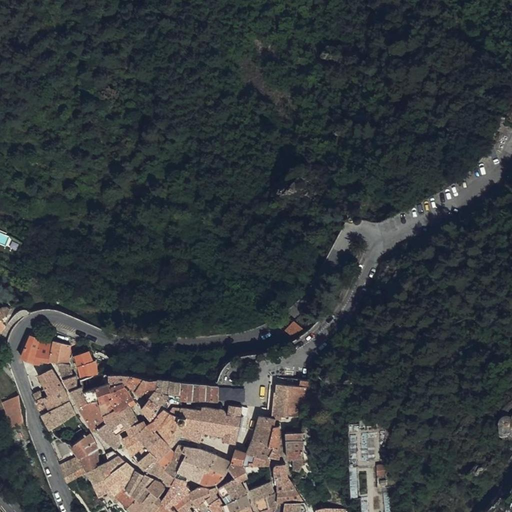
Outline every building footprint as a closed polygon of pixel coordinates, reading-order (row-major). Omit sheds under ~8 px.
[(2,321),(4,324),(9,322),(9,315),(1,317),(0,317),(2,321)] [(288,337),(296,345),(305,338),(296,328),(288,337)] [(37,353),(40,345),(33,343),(29,350),(37,353)] [(29,350),(23,362),(37,369),(41,369),(41,368),(42,366),(49,347),(40,345),(37,353),(29,350)] [(57,349),(49,347),(42,366),(51,367),(57,349)] [(61,368),(64,351),(57,349),(51,367),(61,368)] [(64,351),(61,368),(70,369),(74,354),(64,351)] [(92,359),(78,362),(80,372),(95,370),(92,359)] [(5,366),(0,370),(17,389),(13,381),(12,377),(11,374),(10,371),(5,366)] [(70,369),(61,368),(65,385),(76,380),(71,369),(70,369)] [(54,375),(41,381),(52,403),(65,394),(54,375)] [(101,394),(102,400),(112,396),(128,388),(129,386),(133,379),(125,378),(114,381),(113,388),(101,394)] [(133,379),(129,386),(137,393),(142,381),(133,379)] [(76,380),(65,385),(73,395),(81,394),(78,380),(76,380)] [(146,399),(148,397),(150,389),(146,389),(148,382),(142,381),(137,393),(138,393),(146,399)] [(84,392),(99,390),(98,382),(83,384),(84,392)] [(153,383),(150,389),(157,392),(159,391),(161,384),(153,383)] [(188,406),(190,388),(168,385),(167,392),(166,401),(182,402),(183,406),(188,406)] [(133,395),(132,393),(128,388),(112,396),(116,404),(133,395)] [(190,388),(188,406),(202,406),(204,389),(190,388)] [(148,397),(155,399),(157,392),(150,389),(148,397)] [(220,391),(204,389),(202,406),(219,406),(220,391)] [(275,423),(272,423),(272,425),(279,426),(279,422),(284,422),(284,418),(289,417),(294,391),(281,389),(280,394),(279,395),(275,423)] [(294,391),(289,417),(288,421),(308,420),(312,389),(305,390),(294,391)] [(104,406),(102,400),(101,394),(100,392),(99,390),(84,392),(81,394),(73,395),(83,413),(104,406)] [(162,400),(166,401),(167,392),(165,392),(162,392),(159,391),(157,392),(155,399),(162,400)] [(48,423),(72,408),(69,400),(65,394),(52,403),(47,406),(41,410),(48,423)] [(133,395),(116,404),(121,415),(133,409),(139,406),(133,395)] [(116,404),(112,396),(102,400),(104,406),(108,417),(112,416),(115,421),(121,419),(123,418),(121,415),(116,404)] [(511,440),(511,397),(499,411),(498,433),(509,443),(511,440)] [(41,410),(47,406),(43,399),(37,403),(41,410)] [(159,410),(162,400),(155,399),(144,411),(149,417),(154,408),(159,410)] [(183,412),(183,406),(182,402),(166,401),(164,414),(163,416),(182,418),(183,412)] [(20,404),(5,407),(11,421),(22,417),(20,404)] [(83,413),(90,425),(108,417),(104,406),(83,413)] [(72,408),(48,423),(51,428),(53,431),(76,417),(72,408)] [(154,408),(149,417),(156,424),(159,412),(159,410),(154,408)] [(147,422),(141,424),(133,409),(121,415),(123,418),(130,432),(148,424),(147,422)] [(178,436),(185,438),(184,439),(202,446),(205,436),(227,440),(226,446),(238,448),(240,439),(243,439),(243,437),(245,426),(246,422),(243,421),(244,412),(233,410),(231,419),(230,419),(230,418),(229,417),(228,416),(227,415),(225,414),(224,414),(222,414),(221,414),(208,413),(207,416),(183,412),(182,418),(178,436)] [(163,416),(164,414),(159,412),(156,424),(161,431),(163,416)] [(163,416),(161,431),(176,448),(184,439),(185,438),(178,436),(182,418),(163,416)] [(11,421),(15,432),(24,428),(22,417),(11,421)] [(108,417),(90,425),(95,435),(96,436),(101,433),(112,427),(111,423),(110,424),(108,417)] [(115,421),(123,435),(128,432),(121,419),(115,421)] [(259,431),(275,432),(277,432),(278,429),(279,426),(272,425),(272,423),(263,422),(259,431)] [(148,424),(130,432),(133,437),(151,427),(148,424)] [(161,431),(156,424),(151,427),(157,434),(161,431)] [(122,452),(124,449),(121,436),(112,427),(101,433),(105,438),(114,447),(122,452)] [(151,427),(133,437),(126,441),(136,458),(149,448),(161,439),(157,434),(151,427)] [(275,432),(259,431),(254,445),(274,451),(275,432)] [(283,432),(277,432),(275,432),(274,451),(276,452),(283,452),(283,432)] [(92,437),(89,433),(81,439),(84,442),(72,449),(75,452),(72,454),(76,460),(62,467),(67,480),(86,471),(89,476),(101,470),(101,454),(99,449),(92,437)] [(155,455),(167,445),(161,439),(149,448),(155,455)] [(64,446),(61,443),(59,441),(55,442),(61,454),(72,449),(70,449),(67,447),(64,446)] [(161,462),(173,451),(167,445),(155,455),(161,462)] [(251,454),(250,458),(264,461),(273,464),(282,463),(283,452),(276,452),(274,451),(254,445),(251,454)] [(302,459),(304,446),(290,445),(290,452),(291,465),(296,465),(302,462),(302,459)] [(183,462),(188,463),(196,466),(199,452),(186,449),(185,455),(183,462)] [(150,473),(157,477),(166,466),(177,456),(173,451),(161,462),(150,473)] [(214,472),(221,460),(199,452),(196,466),(214,472)] [(185,455),(179,453),(177,456),(176,469),(184,478),(188,463),(183,462),(185,455)] [(245,467),(247,457),(237,454),(234,467),(245,467)] [(112,466),(116,476),(119,482),(131,468),(129,466),(124,461),(117,455),(110,458),(112,466)] [(161,462),(155,455),(142,464),(147,470),(150,473),(161,462)] [(176,469),(177,456),(166,466),(173,472),(176,469)] [(264,472),(264,461),(250,458),(247,457),(245,467),(247,475),(264,472)] [(302,477),(306,467),(311,465),(309,457),(302,459),(302,462),(296,465),(296,473),(296,476),(302,477)] [(221,476),(227,464),(221,460),(214,472),(221,476)] [(273,464),(264,461),(264,472),(273,471),(273,464)] [(193,479),(196,466),(188,463),(184,478),(192,483),(193,479)] [(232,474),(234,467),(227,464),(221,476),(227,481),(232,474)] [(101,470),(89,476),(94,484),(110,477),(116,476),(112,466),(108,467),(101,470)] [(182,481),(173,475),(173,472),(166,466),(157,477),(169,484),(182,481)] [(210,478),(214,472),(196,466),(193,479),(205,486),(210,478)] [(234,467),(232,474),(239,482),(241,484),(249,483),(247,475),(245,467),(234,467)] [(119,482),(123,491),(139,475),(131,468),(119,482)] [(280,483),(290,481),(290,478),(289,468),(281,468),(280,469),(279,469),(278,469),(278,479),(279,483),(280,483)] [(173,472),(173,475),(182,481),(184,478),(176,469),(173,472)] [(388,469),(378,470),(378,479),(388,479),(388,469)] [(214,472),(210,478),(221,486),(227,481),(221,476),(214,472)] [(139,475),(123,491),(130,497),(148,479),(140,474),(139,475)] [(128,511),(131,511),(139,505),(130,497),(123,491),(119,482),(116,476),(110,477),(94,484),(96,489),(102,500),(110,496),(117,508),(121,506),(128,511)] [(148,479),(130,497),(139,505),(152,491),(157,483),(148,478),(148,479)] [(184,478),(182,481),(182,487),(191,490),(192,483),(184,478)] [(218,487),(220,488),(221,486),(210,478),(205,486),(208,487),(218,487)] [(289,493),(296,490),(294,487),(291,482),(290,481),(280,483),(281,496),(289,493)] [(241,484),(239,482),(231,487),(238,503),(248,499),(241,484)] [(389,492),(388,482),(378,482),(379,492),(389,492)] [(157,495),(162,499),(168,492),(166,488),(157,483),(152,491),(157,495)] [(274,486),(252,492),(257,504),(265,501),(267,506),(281,503),(281,496),(277,497),(274,486)] [(182,487),(172,487),(174,490),(172,495),(186,507),(196,498),(195,496),(191,490),(182,487)] [(231,487),(224,492),(232,506),(238,503),(231,487)] [(217,498),(215,493),(211,492),(204,490),(199,494),(206,505),(211,502),(217,498)] [(306,507),(296,490),(289,493),(290,507),(293,507),(306,507)] [(157,495),(152,491),(139,505),(143,509),(157,495)] [(289,493),(281,496),(281,508),(290,507),(289,493)] [(199,504),(201,508),(206,505),(199,494),(195,496),(196,498),(199,504)] [(146,511),(162,499),(157,495),(143,509),(146,511)] [(186,507),(172,495),(170,498),(174,502),(182,511),(186,507)] [(217,498),(211,502),(215,510),(224,504),(219,497),(217,498)] [(161,511),(164,510),(170,506),(174,502),(170,498),(169,500),(166,503),(162,499),(146,511),(161,511)] [(199,504),(196,498),(186,507),(182,511),(190,511),(192,511),(199,504)] [(244,511),(252,509),(248,499),(238,503),(232,506),(234,511),(244,511)] [(211,502),(206,505),(201,508),(199,511),(200,511),(211,511),(215,510),(211,502)] [(260,511),(279,511),(281,508),(281,503),(267,506),(259,509),(260,511)]
